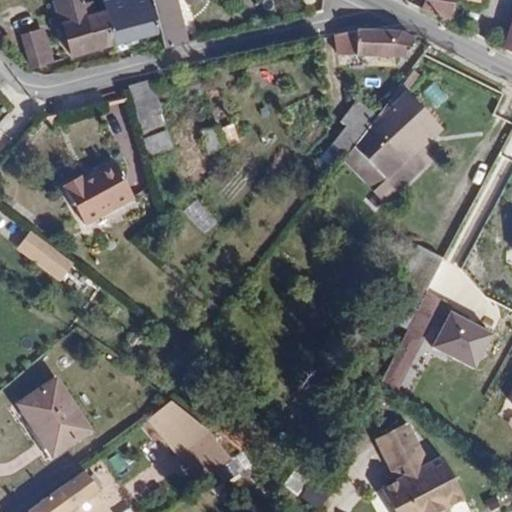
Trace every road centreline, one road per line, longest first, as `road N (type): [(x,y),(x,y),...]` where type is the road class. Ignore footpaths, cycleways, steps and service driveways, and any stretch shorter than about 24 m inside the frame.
road 1 (residential): [(0,70),(16,87),(47,94),(327,27),(351,0)]
road 2 (tertiary): [(511,70),(370,0)]
